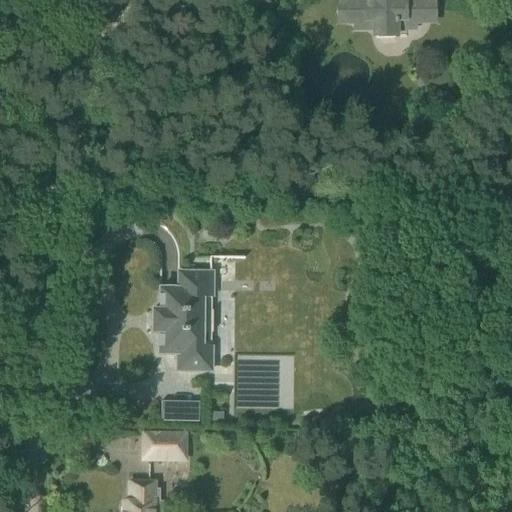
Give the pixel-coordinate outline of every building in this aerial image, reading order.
[(341,7),(339,13),(341,19),(346,23),(356,23),(356,30),(375,29),(375,39),(393,39),(393,29),(410,29),(410,22),(425,22),(430,18),(432,12),(430,6),(426,3),(425,2),(420,2),(419,0),(355,0),(356,3),(347,3),(341,7)] [(157,357),(174,357),(175,375),(212,374),(213,273),(176,273),(176,289),(156,289),(157,310),(149,310),(150,336),(157,336),(157,357)] [(7,372),(8,384),(19,383),(19,372),(7,372)] [(211,423),(222,423),(222,414),(211,414),(211,423)] [(142,462),(162,462),(186,462),(186,436),(143,436),(142,462)] [(122,503),(121,511),(164,511),(165,511),(165,509),(165,506),(163,504),(161,502),(158,502),(158,490),(155,490),(155,484),(128,484),(128,503),(122,503)]
